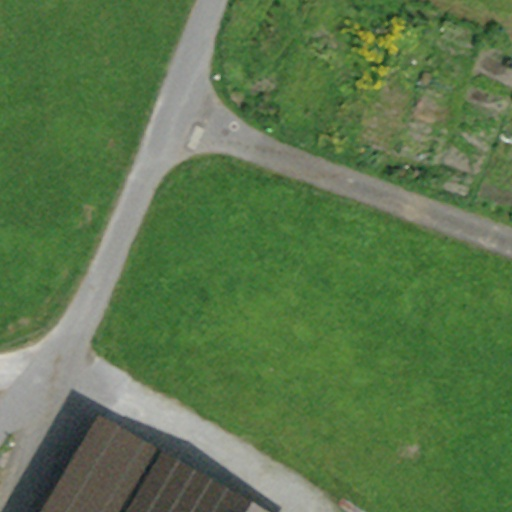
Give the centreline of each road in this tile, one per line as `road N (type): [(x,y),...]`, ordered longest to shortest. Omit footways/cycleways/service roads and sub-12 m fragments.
road 1 (residential): [(0,426),(73,338),(169,119)]
road 2 (unclassified): [(169,119),(215,0)]
